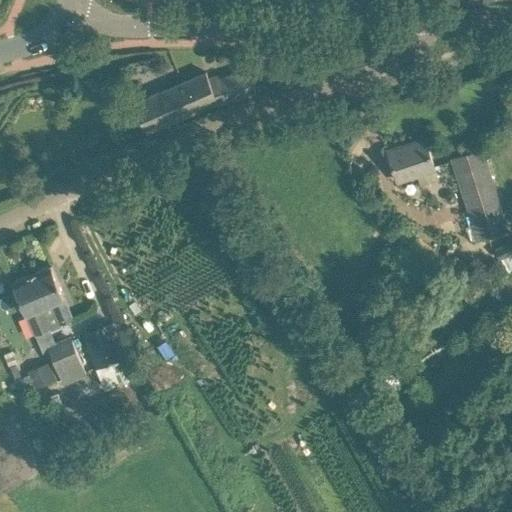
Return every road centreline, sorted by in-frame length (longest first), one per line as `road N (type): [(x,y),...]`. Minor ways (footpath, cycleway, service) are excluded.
road 1 (residential): [(0,222),(236,116),(411,56),(426,20)]
road 2 (tertiary): [(72,12),(110,25),(151,26),(426,20)]
